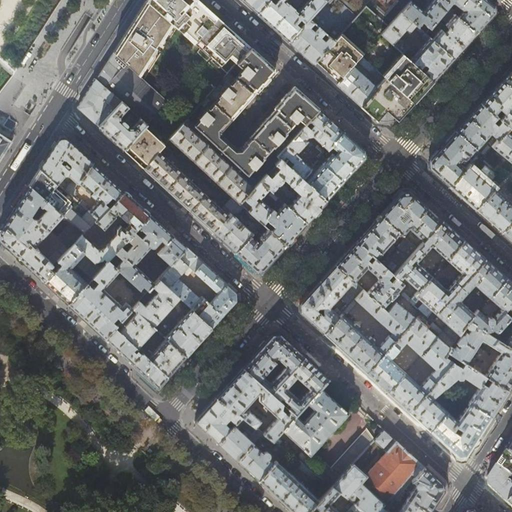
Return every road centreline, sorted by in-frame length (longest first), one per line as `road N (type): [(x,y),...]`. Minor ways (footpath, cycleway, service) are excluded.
road 1 (residential): [(53,110),(263,302)]
road 2 (residential): [(263,302),(464,483)]
road 3 (residential): [(391,156),(218,0)]
road 4 (residential): [(159,416),(0,269)]
road 5 (residential): [(263,302),(391,156)]
road 6 (residential): [(391,156),(511,23)]
road 7 (residential): [(511,265),(391,156)]
road 8 (residential): [(263,302),(159,416)]
road 9 (residential): [(264,511),(159,416)]
road 10 (secondary): [(53,110),(125,0)]
